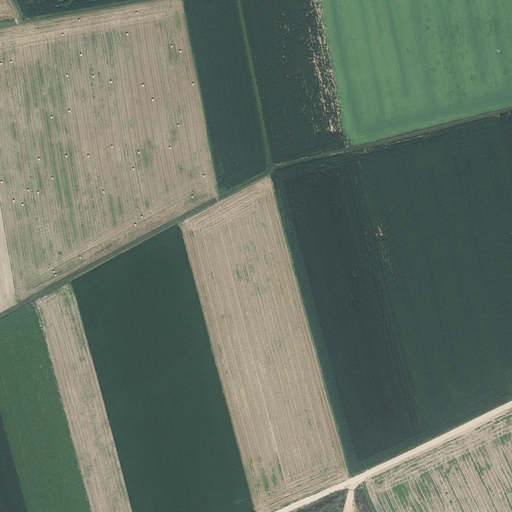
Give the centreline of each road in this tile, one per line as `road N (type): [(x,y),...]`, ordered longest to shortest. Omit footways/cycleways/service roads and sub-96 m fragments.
road 1 (track): [(511,107),(274,167),(0,314)]
road 2 (track): [(511,402),(273,511)]
road 3 (track): [(274,167),(241,0)]
road 4 (track): [(129,0),(0,23)]
